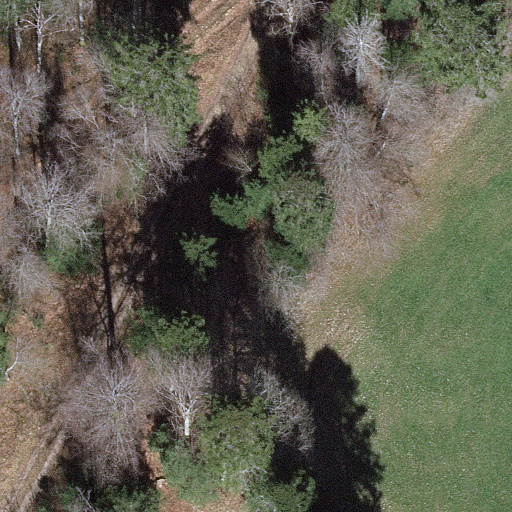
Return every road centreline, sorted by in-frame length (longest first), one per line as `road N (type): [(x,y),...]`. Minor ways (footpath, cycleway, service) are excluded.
road 1 (track): [(10,511),(267,0)]
road 2 (track): [(0,212),(239,0)]
